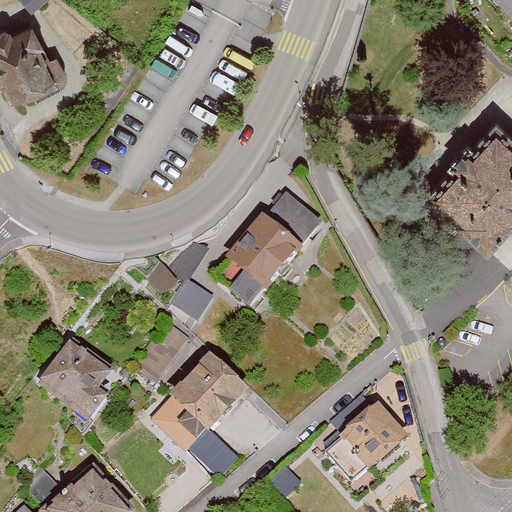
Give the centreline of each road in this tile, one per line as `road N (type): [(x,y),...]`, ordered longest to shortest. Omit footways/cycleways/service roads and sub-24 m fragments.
road 1 (tertiary): [(19,207),(103,236),(159,228),(195,208),(226,186),(317,0)]
road 2 (residential): [(357,0),(321,125),(324,174),(412,336)]
road 3 (residential): [(412,336),(213,511)]
road 4 (residential): [(412,336),(446,462),(471,511)]
road 5 (unknown): [(412,336),(511,244)]
